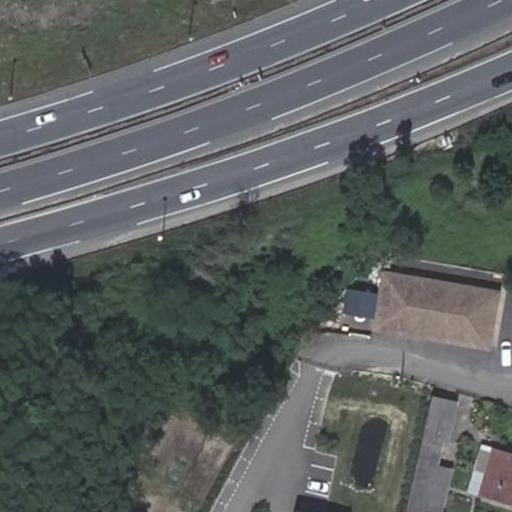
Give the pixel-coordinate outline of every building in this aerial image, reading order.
[(486,291),(373,274),(365,328),(478,345),(486,291)] [(433,397),(424,437),(439,441),(445,442),(455,403),(433,397)] [(419,436),(414,460),(433,466),(439,441),(424,437),(419,436)] [(479,497),(491,451),(482,449),(471,495),(479,497)] [(511,457),(491,451),(479,497),(511,506),(511,457)] [(414,460),(407,489),(427,495),(428,490),(433,466),(414,460)] [(407,489),(401,511),(405,511),(422,511),(427,495),(407,489)] [(427,495),(422,511),(442,511),(446,494),(428,490),(427,495)]
